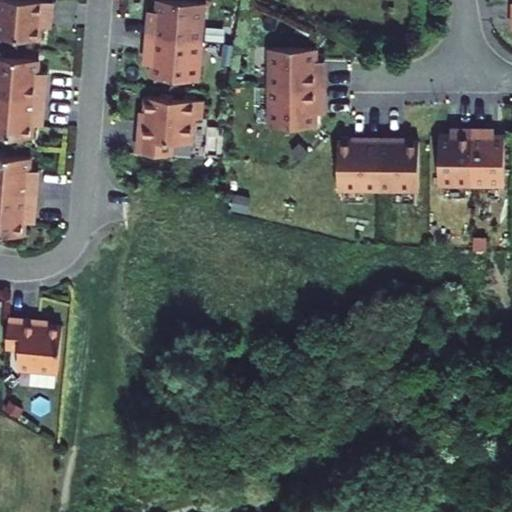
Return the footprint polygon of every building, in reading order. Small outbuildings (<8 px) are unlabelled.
[(51,2),(0,0),(0,38),(40,42),(41,28),(42,19),(50,19),(51,2)] [(185,0),(158,0),(158,22),(148,21),(147,37),(201,41),(204,1),(185,0)] [(199,79),(201,41),(147,37),(146,51),(156,52),(154,75),(199,79)] [(271,46),(271,85),(324,86),(325,71),(317,70),(317,46),(271,46)] [(38,60),(0,57),(0,135),(35,137),(35,122),(35,115),(44,116),(47,83),(36,83),(38,60)] [(324,86),(271,85),(271,124),(316,125),(316,101),(324,101),(324,86)] [(142,123),(141,151),(170,153),(170,140),(193,141),(193,118),(205,118),(205,100),(149,96),(148,123),(142,123)] [(439,182),(472,182),(473,127),(458,126),(459,134),(440,134),(439,182)] [(488,126),(473,127),(472,182),(505,182),(505,134),(488,134),(488,126)] [(339,187),(379,187),(379,136),(365,136),(364,140),(340,140),(339,187)] [(395,137),(379,136),(379,187),(419,187),(419,141),(395,141),(395,137)] [(32,158),(0,155),(0,235),(26,237),(26,221),(27,213),(37,214),(39,181),(31,180),(31,171),(32,158)] [(42,314),(10,311),(8,343),(20,344),(18,364),(34,365),(33,379),(57,381),(58,368),(61,368),(65,319),(42,317),(42,314)]
